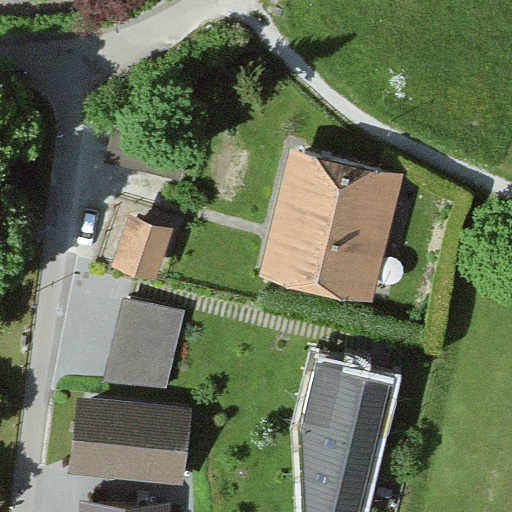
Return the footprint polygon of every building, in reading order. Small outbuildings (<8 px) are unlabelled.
[(187,142),(112,123),(104,155),(179,174),(187,142)] [(396,176),(276,153),(252,278),(371,301),(396,176)] [(169,218),(131,207),(116,256),(154,268),(169,218)] [(183,306),(121,293),(107,374),(169,385),(183,306)] [(287,426),(295,511),(341,511),(371,381),(300,366),(287,426)] [(181,414),(67,405),(61,478),(175,487),(181,414)]
